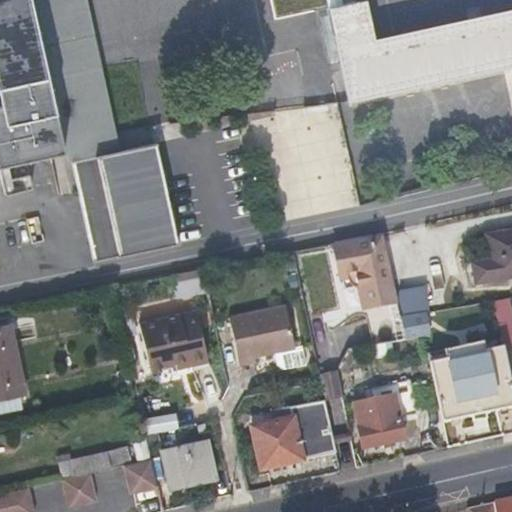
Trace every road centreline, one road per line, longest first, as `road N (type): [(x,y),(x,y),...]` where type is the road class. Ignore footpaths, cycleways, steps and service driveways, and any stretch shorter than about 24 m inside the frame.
road 1 (primary): [(326,508),(511,465)]
road 2 (unknown): [(0,212),(41,205),(67,211),(86,281)]
